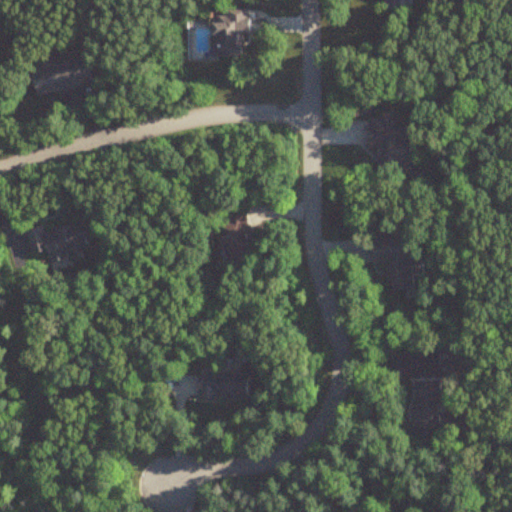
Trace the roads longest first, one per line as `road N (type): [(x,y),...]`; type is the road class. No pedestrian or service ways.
road 1 (residential): [(311,45),(308,231),(333,328),(334,393),(316,431),(284,457),(172,485)]
road 2 (residential): [(0,172),(169,122),(276,115),(310,124)]
